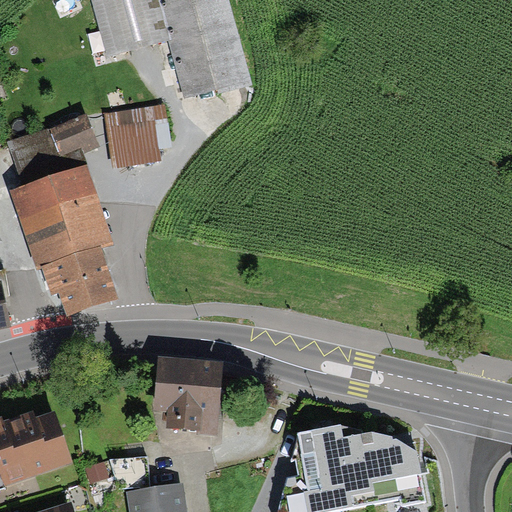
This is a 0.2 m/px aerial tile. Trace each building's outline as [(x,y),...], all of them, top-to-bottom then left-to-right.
[(88,0),(102,54),(168,36),(184,94),(240,79),(219,0),(88,0)] [(111,118),(118,166),(157,160),(154,143),(165,141),(160,111),(111,118)] [(57,311),(106,295),(90,244),(102,241),(73,149),(89,143),(81,117),(3,142),(57,311)] [(217,435),(221,367),(160,363),(156,413),(169,414),(168,430),(217,435)] [(0,487),(75,462),(56,409),(36,416),(34,410),(7,420),(6,418),(0,419),(0,487)] [(331,511),(400,499),(402,506),(426,502),(417,452),(395,439),(369,433),(344,437),(343,424),(292,431),(295,459),(299,459),(302,478),(288,480),(279,511),(331,511)] [(148,458),(110,460),(120,489),(150,487),(148,458)] [(104,463),(87,469),(91,483),(108,477),(104,463)] [(128,493),(131,511),(186,511),(183,485),(128,493)] [(74,511),(71,502),(38,511),(74,511)]
